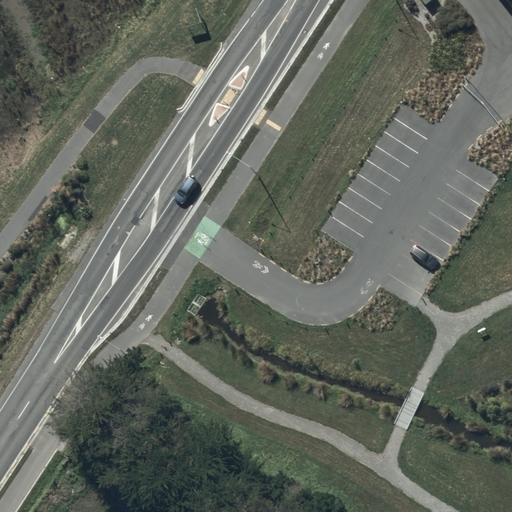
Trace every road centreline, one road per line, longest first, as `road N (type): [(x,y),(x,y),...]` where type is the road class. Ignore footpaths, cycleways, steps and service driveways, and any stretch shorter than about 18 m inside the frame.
road 1 (secondary): [(0,447),(156,208)]
road 2 (residential): [(156,208),(305,306),(335,302),(370,265)]
road 3 (secondary): [(156,208),(291,0)]
